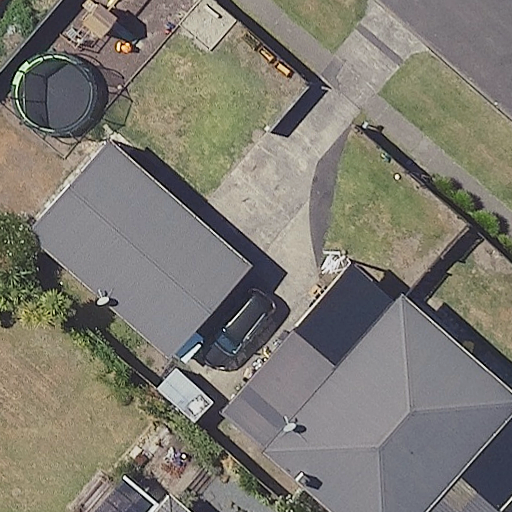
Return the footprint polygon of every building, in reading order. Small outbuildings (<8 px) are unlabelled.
[(254,271),(110,141),(26,235),(169,364),(254,271)] [(511,420),(511,395),(406,300),(343,370),(266,455),(329,511),(429,511),(459,479),(511,420)] [(343,370),(300,332),(223,417),(266,455),(343,370)] [(511,432),(485,464),(511,487),(511,432)] [(496,511),(459,479),(429,511),(496,511)] [(185,511),(171,499),(160,511),(185,511)]
